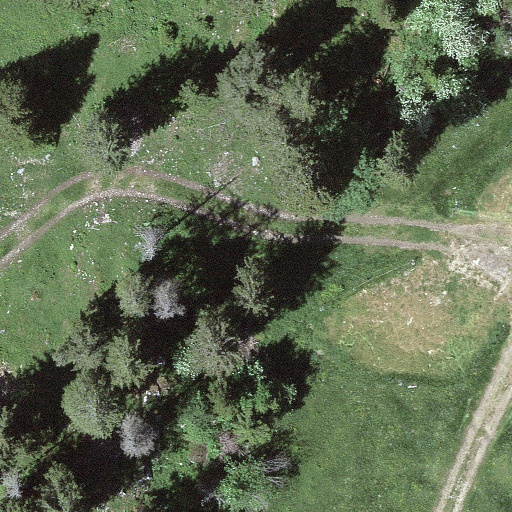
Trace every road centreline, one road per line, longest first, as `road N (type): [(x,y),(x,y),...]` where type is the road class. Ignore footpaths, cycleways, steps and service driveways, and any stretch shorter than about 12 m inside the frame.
road 1 (track): [(0,250),(73,193),(108,182),(172,191),(283,226),(511,247)]
road 2 (track): [(511,369),(449,511)]
